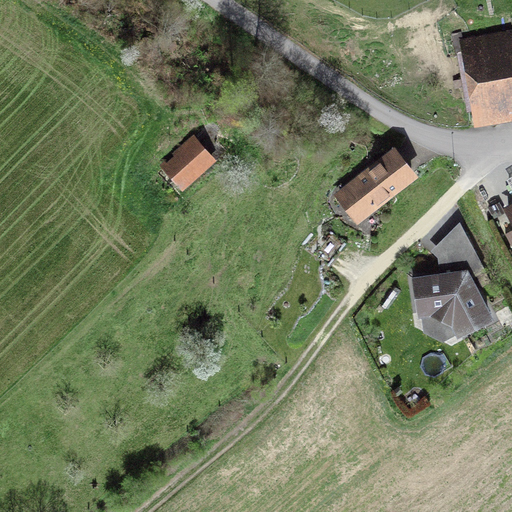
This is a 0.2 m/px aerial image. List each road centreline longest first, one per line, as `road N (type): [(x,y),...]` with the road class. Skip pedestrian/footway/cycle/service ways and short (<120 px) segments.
road 1 (residential): [(223,0),(419,133),(463,144),(511,142)]
road 2 (track): [(143,511),(249,423),(296,369)]
